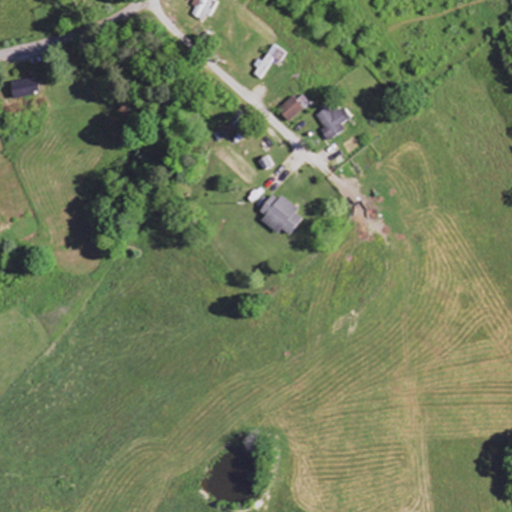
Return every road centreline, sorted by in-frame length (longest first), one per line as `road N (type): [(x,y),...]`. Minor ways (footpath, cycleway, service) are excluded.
road 1 (residential): [(150,0),(313,161)]
road 2 (residential): [(139,0),(88,30),(0,53)]
